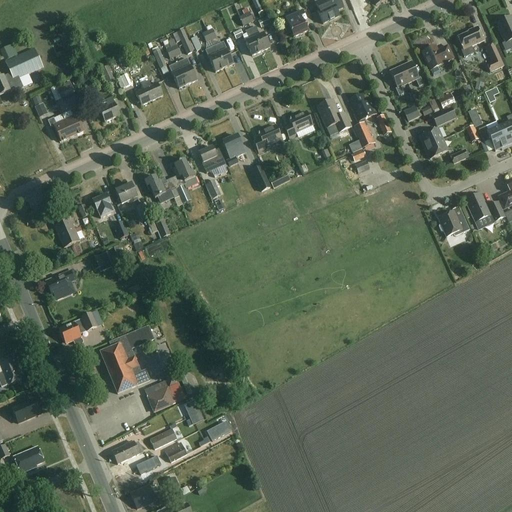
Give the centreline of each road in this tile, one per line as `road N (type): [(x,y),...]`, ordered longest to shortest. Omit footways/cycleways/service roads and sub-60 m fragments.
road 1 (tertiary): [(360,43),(0,207)]
road 2 (primary): [(113,511),(0,237)]
road 3 (residential): [(511,162),(438,195),(426,191),(360,43)]
